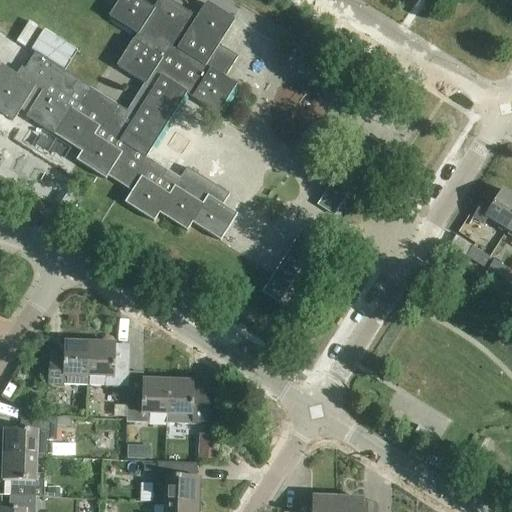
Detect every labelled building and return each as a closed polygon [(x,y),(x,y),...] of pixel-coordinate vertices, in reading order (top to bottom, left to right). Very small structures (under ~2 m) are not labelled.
[(162,0),(155,13),(134,0),(122,0),(110,20),(138,37),(118,69),(146,87),(128,116),(36,58),(21,81),(2,69),(0,71),(0,115),(14,124),(22,113),(29,118),(27,121),(83,156),(78,164),(107,183),(109,179),(133,195),(127,206),(155,224),(160,216),(188,233),(192,226),(220,244),(237,218),(222,209),(230,198),(187,171),(180,182),(146,161),(186,98),(218,118),(236,88),(205,69),(234,22),(210,7),(199,23),(163,0),(162,0)] [(76,53),(43,32),(30,53),(64,74),(76,53)] [(332,215),(377,144),(361,133),(315,205),(332,215)] [(506,233),(511,223),(511,198),(502,192),(493,206),(484,201),(472,220),(484,227),(487,221),(506,233)] [(70,202),(58,195),(51,206),(64,213),(70,202)] [(277,302),(316,240),(299,230),(260,292),(277,302)] [(483,270),(490,260),(473,249),(466,259),(483,270)] [(505,283),(511,274),(494,263),(488,272),(505,283)] [(88,380),(89,347),(63,346),(63,351),(49,350),(48,361),(47,386),(70,387),(88,388),(88,380)] [(89,347),(88,380),(105,380),(104,389),(113,389),(126,390),(127,390),(129,364),(114,364),(114,348),(89,347)] [(166,418),(168,385),(142,384),(141,400),(132,399),(127,399),(126,422),(126,425),(148,426),(149,418),(166,418)] [(193,386),(168,385),(166,418),(166,426),(183,427),(205,428),(207,388),(193,386)] [(113,389),(113,399),(125,399),(126,390),(113,389)] [(3,458),(45,459),(45,441),(56,441),(57,420),(20,419),(19,433),(4,433),(3,458)] [(200,436),(199,449),(218,449),(218,437),(200,436)] [(127,448),(127,461),(138,461),(139,448),(127,448)] [(45,461),(45,459),(3,458),(2,483),(10,484),(10,498),(17,498),(35,498),(44,499),(44,477),(35,477),(35,460),(45,461)] [(165,504),(198,506),(199,480),(197,480),(198,465),(157,463),(157,468),(157,476),(156,487),(153,487),(153,504),(165,504)] [(144,466),(143,473),(154,474),(155,467),(144,466)] [(61,498),(61,490),(48,489),(48,498),(61,498)] [(17,498),(10,498),(0,497),(0,511),(34,511),(35,498),(17,498)] [(297,508),(297,511),(336,511),(337,502),(312,501),(312,503),(311,509),(297,508)] [(337,502),(336,511),(362,511),(363,503),(337,502)]
